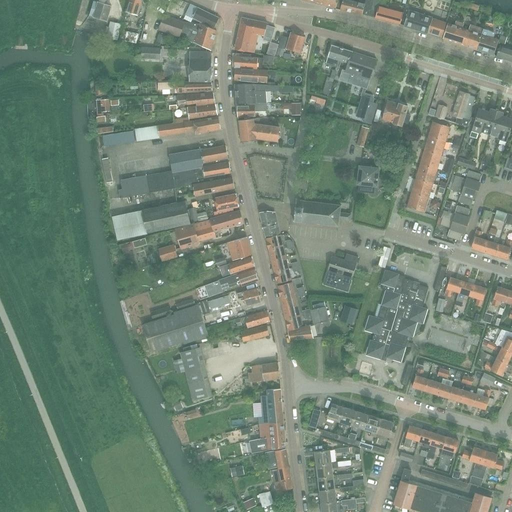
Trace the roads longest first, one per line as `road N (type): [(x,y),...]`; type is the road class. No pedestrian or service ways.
road 1 (tertiary): [(288,387),(224,95),(231,9)]
road 2 (tertiary): [(231,9),(511,92)]
road 3 (residential): [(511,69),(335,16),(231,9)]
road 4 (unclassified): [(80,511),(0,311)]
road 5 (tertiary): [(300,511),(288,387)]
road 6 (residential): [(408,403),(350,385),(288,387)]
